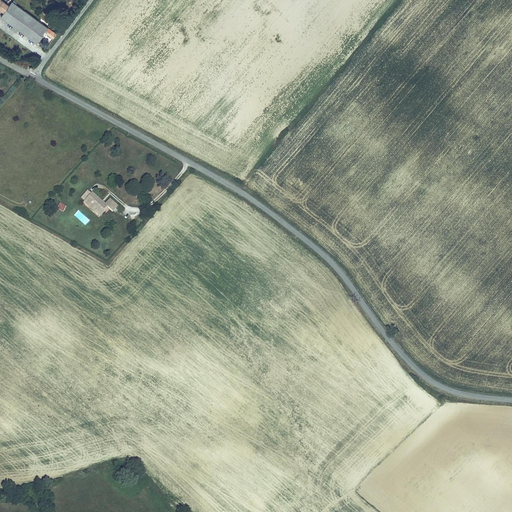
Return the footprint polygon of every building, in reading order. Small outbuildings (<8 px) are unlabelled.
[(0,0),(0,11),(4,14),(8,8),(0,1),(0,0)] [(4,14),(1,19),(37,44),(45,33),(48,29),(12,3),(8,8),(4,14)] [(57,35),(48,29),(45,33),(54,39),(57,35)] [(87,200),(93,194),(89,190),(84,196),(87,200)] [(114,203),(115,201),(111,197),(106,203),(94,192),(93,194),(87,200),(87,201),(92,206),(93,204),(99,209),(98,212),(102,215),(110,206),(114,210),(117,206),(114,203)] [(61,203),(58,208),(63,211),(66,205),(61,203)]
